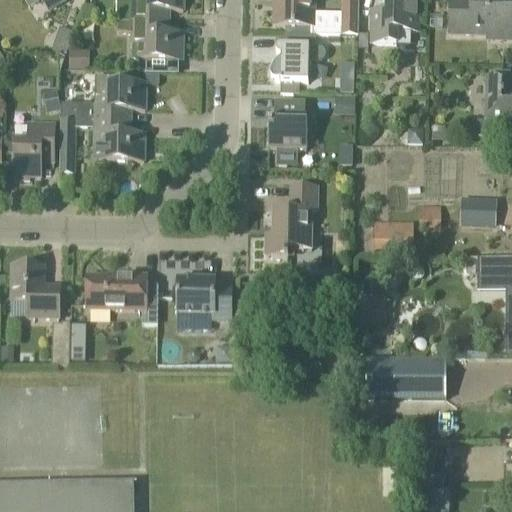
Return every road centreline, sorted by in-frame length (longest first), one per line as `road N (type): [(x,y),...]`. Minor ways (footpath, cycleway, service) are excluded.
road 1 (residential): [(133,229),(153,245),(235,239),(242,165),(222,143)]
road 2 (residential): [(230,0),(222,143)]
road 3 (residential): [(133,229),(0,229)]
road 4 (residential): [(222,143),(156,218),(133,229)]
